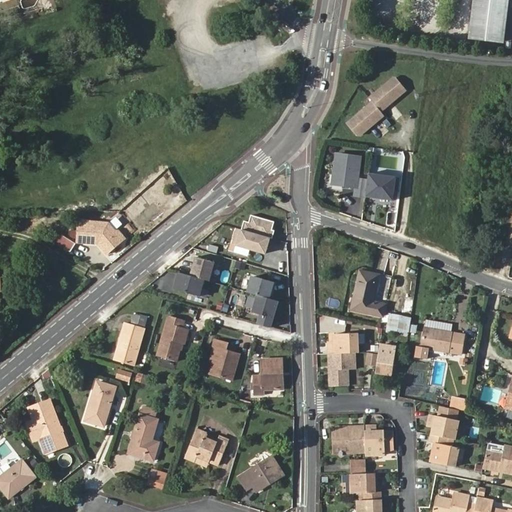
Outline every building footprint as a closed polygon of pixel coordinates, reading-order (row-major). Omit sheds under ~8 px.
[(475,0),(470,38),(501,42),(506,0),(475,0)] [(396,77),(392,77),(369,97),(373,101),(381,111),(406,89),(396,77)] [(373,101),(347,123),(357,135),(361,135),(384,115),(381,111),(373,101)] [(357,184),(360,159),(336,156),(332,186),(356,189),(354,197),(365,199),(367,185),(357,184)] [(396,179),(368,175),(367,185),(365,199),(392,203),(396,179)] [(265,235),(268,236),(273,225),(252,215),(245,230),(238,246),(235,253),(257,263),(264,245),(262,244),(265,235)] [(107,224),(77,219),(74,241),(96,244),(105,255),(123,240),(117,231),(113,231),(107,224)] [(231,243),(238,246),(245,230),(238,227),(231,243)] [(72,244),(60,236),(56,242),(68,250),(72,244)] [(209,281),(214,262),(196,257),(190,276),(204,280),(209,281)] [(374,301),(379,276),(361,272),(353,310),(382,317),(385,304),(374,301)] [(199,296),(204,280),(190,276),(179,273),(174,289),(199,296)] [(390,279),(379,276),(374,301),(385,304),(390,279)] [(269,299),(273,283),(252,277),(247,293),(257,295),(269,299)] [(273,318),(278,301),(269,299),(257,295),(252,312),(273,318)] [(133,365),(144,328),(147,317),(134,313),(131,324),(125,322),(114,360),(133,365)] [(387,330),(409,335),(411,320),(390,316),(387,330)] [(183,347),(188,348),(192,334),(184,331),(187,323),(171,318),(159,359),(178,365),(180,357),(183,347)] [(454,322),(427,318),(425,328),(452,332),(454,322)] [(425,328),(422,348),(461,353),(464,334),(452,332),(425,328)] [(330,346),(330,355),(354,353),(358,353),(357,334),(335,335),(335,346),(330,346)] [(216,348),(211,364),(208,375),(231,381),(238,354),(226,350),(228,343),(214,339),(212,347),(216,348)] [(381,346),(380,352),(378,363),(377,372),(392,374),(396,348),(381,346)] [(410,356),(421,358),(422,348),(411,346),(410,356)] [(207,362),(211,364),(216,348),(212,347),(207,362)] [(380,352),(369,353),(367,361),(378,363),(380,352)] [(354,353),(330,355),(331,387),(349,387),(349,370),(355,370),(354,353)] [(278,370),(281,369),(280,359),(260,359),(261,375),(252,375),(253,395),(262,394),(262,389),(281,389),(281,376),(277,377),(278,370)] [(132,373),(119,370),(116,378),(130,382),(132,373)] [(149,378),(137,375),(134,390),(145,392),(149,378)] [(104,427),(116,387),(97,381),(85,421),(104,427)] [(459,409),(461,398),(455,397),(453,408),(459,409)] [(467,398),(461,398),(459,409),(465,410),(467,398)] [(39,436),(46,454),(68,445),(49,399),(28,408),(39,436)] [(154,461),(159,442),(152,440),(159,420),(155,418),(158,412),(145,408),(143,414),(141,414),(129,453),(154,461)] [(448,438),(455,439),(459,421),(456,421),(458,413),(441,409),(439,417),(432,416),(430,422),(435,423),(434,427),(432,434),(448,438)] [(39,436),(33,420),(26,423),(32,439),(39,436)] [(366,452),(366,428),(333,428),(333,446),(350,445),(350,452),(366,452)] [(373,428),(366,428),(366,452),(367,455),(385,455),(384,432),(374,432),(373,428)] [(228,441),(220,438),(218,443),(204,437),(206,433),(199,430),(187,458),(207,466),(209,461),(218,465),(228,441)] [(447,445),(448,438),(432,434),(431,441),(437,443),(433,461),(455,466),(459,448),(447,445)] [(488,446),(488,449),(484,466),(511,471),(511,446),(505,445),(490,441),(488,446)] [(465,449),(459,448),(456,461),(463,462),(465,449)] [(257,493),(285,475),(273,456),(239,476),(248,490),(253,487),(257,493)] [(22,460),(0,476),(0,485),(10,498),(36,477),(22,460)] [(351,462),(351,474),(352,474),(367,474),(367,461),(351,462)] [(365,493),(366,500),(381,500),(381,492),(375,492),(375,474),(367,474),(352,474),(352,493),(365,493)] [(165,480),(150,476),(147,483),(162,488),(165,480)] [(473,511),(475,504),(468,502),(470,495),(454,491),(452,499),(437,496),(433,511),(473,511)] [(493,501),(477,497),(475,504),(473,511),(511,511),(492,507),(493,501)] [(381,511),(381,500),(366,500),(359,500),(359,511),(381,511)]
